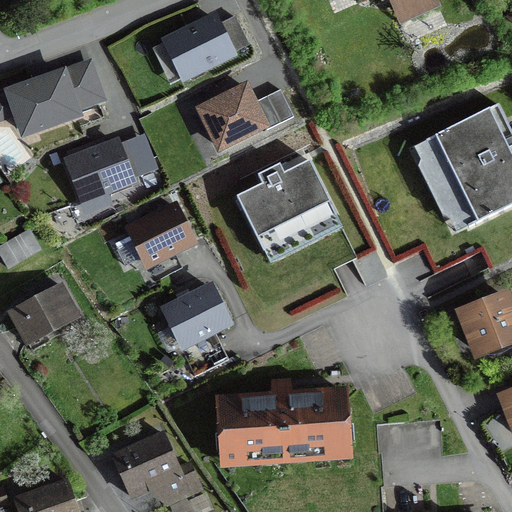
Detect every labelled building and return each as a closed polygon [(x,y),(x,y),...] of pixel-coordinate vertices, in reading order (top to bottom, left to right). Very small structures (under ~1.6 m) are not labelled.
[(380,0),(382,1),(385,1),(388,1),(395,16),(430,0),(380,0)] [(181,75),(235,49),(217,11),(162,37),(181,75)] [(82,112),(107,103),(91,60),(4,91),(5,93),(0,94),(0,123),(13,119),(22,143),(85,120),(82,112)] [(198,104),(219,144),(265,121),(245,81),(198,104)] [(452,226),(511,198),(511,126),(500,100),(412,141),(452,226)] [(130,183),(115,145),(67,164),(81,202),(130,183)] [(351,231),(311,153),(234,192),(274,270),(351,231)] [(177,207),(127,231),(146,271),(196,247),(177,207)] [(28,232),(0,247),(0,259),(6,270),(39,251),(28,232)] [(76,320),(58,287),(9,313),(30,353),(48,343),(45,337),(76,320)] [(235,329),(215,289),(164,313),(184,354),(235,329)] [(511,339),(511,317),(505,299),(460,317),(475,354),(511,339)] [(344,451),(346,451),(344,428),(347,427),(346,413),(343,413),(342,394),(288,398),(288,389),(271,390),(272,399),(218,403),(220,421),(217,422),(218,436),(221,436),(222,460),(224,460),(224,457),(255,454),(255,463),(314,459),(313,451),(344,448),(344,451)] [(511,397),(502,401),(511,426),(511,397)] [(177,470),(162,437),(112,459),(130,499),(148,491),(165,505),(186,496),(187,497),(197,492),(187,466),(177,470)] [(75,511),(66,484),(14,502),(17,511),(75,511)]
